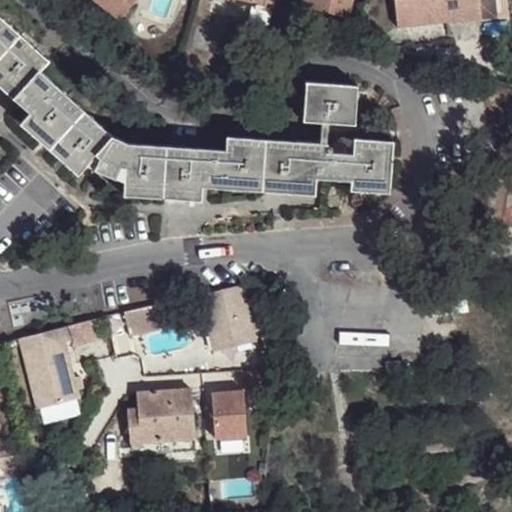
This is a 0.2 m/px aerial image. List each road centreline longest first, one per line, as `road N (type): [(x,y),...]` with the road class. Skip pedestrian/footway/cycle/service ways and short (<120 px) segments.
road 1 (residential): [(385,230),(411,187),(397,98),(343,50),(119,68),(46,0)]
road 2 (residential): [(0,293),(234,248),(385,230)]
